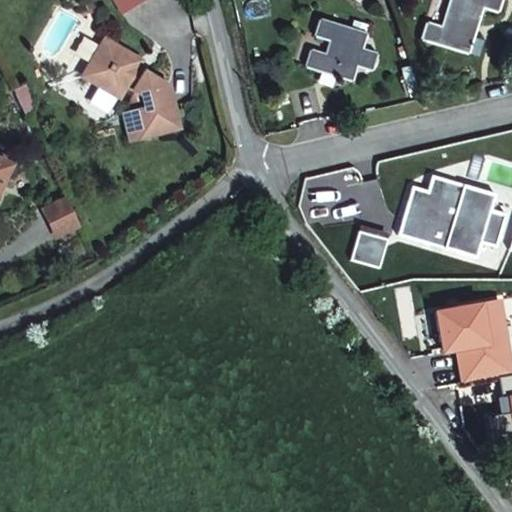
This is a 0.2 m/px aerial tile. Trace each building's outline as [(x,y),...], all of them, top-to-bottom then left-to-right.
[(490,0),(499,2),(500,0),(448,0),(444,18),(439,34),(471,44),(483,0),(490,0)] [(368,21),(321,10),(317,25),(331,29),(327,46),(315,43),(312,58),(355,68),(360,52),(364,36),(368,21)] [(427,13),(422,29),(439,34),(444,18),(427,13)] [(364,36),(360,52),(378,58),(382,43),(364,36)] [(146,70),(150,64),(114,40),(96,67),(131,91),(138,82),(156,92),(159,99),(133,106),(139,134),(189,123),(180,92),(146,70)] [(0,186),(18,155),(0,144),(0,186)] [(458,171),(440,167),(435,183),(452,188),(458,171)] [(458,171),(452,188),(435,183),(421,178),(407,223),(442,232),(447,217),(463,221),(459,236),(491,244),(496,230),(509,233),(511,223),(511,198),(502,196),(497,213),(468,204),(476,176),(458,171)] [(85,218),(72,191),(51,204),(65,227),(85,218)] [(442,232),(459,236),(463,221),(447,217),(442,232)] [(511,328),(502,313),(470,336),(463,326),(451,335),(487,386),(511,368),(511,354),(508,348),(511,344),(511,328)]
